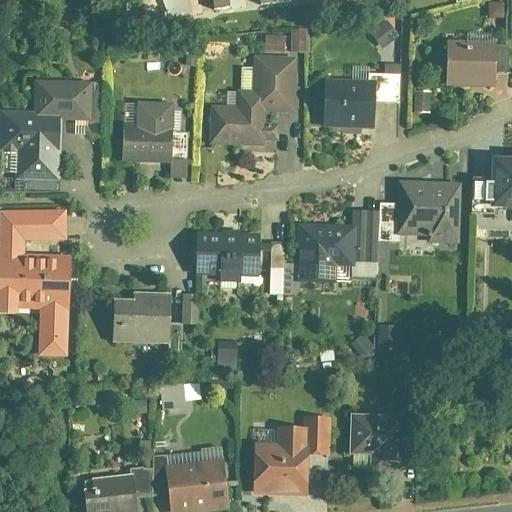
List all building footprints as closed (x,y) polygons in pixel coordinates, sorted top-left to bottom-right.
[(161,0),(166,17),(192,10),(189,0),(161,0)] [(216,0),(218,10),(265,4),(303,0),(216,0)] [(392,21),(374,32),(384,48),(402,37),(392,21)] [(312,30),(296,29),(296,54),(312,54),(312,30)] [(498,44),(453,42),(451,87),(496,89),(497,70),(498,44)] [(511,44),(498,44),(497,70),(511,70),(511,44)] [(259,58),(259,93),(241,92),(241,107),(215,106),(214,143),(268,145),(268,139),(281,139),(281,124),(269,124),(269,111),(297,111),(299,58),(259,58)] [(377,84),(377,104),(401,105),(401,76),(378,75),(377,84)] [(94,82),(39,82),(39,117),(61,118),(94,118),(94,82)] [(377,84),(330,83),(329,129),(376,130),(377,104),(377,84)] [(435,93),(418,92),(417,113),(434,113),(435,93)] [(128,128),(127,163),(173,163),(174,105),(141,105),(141,128),(128,128)] [(0,117),(0,146),(0,176),(60,178),(61,118),(39,117),(0,117)] [(511,154),(500,154),(499,208),(511,208),(511,154)] [(463,248),(465,186),(401,184),(401,204),(400,235),(433,236),(433,247),(463,248)] [(400,235),(401,204),(382,204),(381,213),(380,241),(400,242),(400,235)] [(72,213),(4,212),(4,241),(30,241),(72,241),(72,213)] [(380,241),(381,213),(356,212),(355,227),(354,263),(380,264),(380,241)] [(355,227),(304,225),(302,282),(336,283),(337,262),(354,263),(355,227)] [(263,233),(203,233),(202,276),(224,276),(224,283),(246,283),(246,276),(263,276),(263,233)] [(30,256),(30,241),(4,241),(4,263),(0,262),(0,301),(2,301),(2,317),(19,317),(19,312),(41,313),(41,358),(72,358),(72,256),(30,256)] [(282,296),(281,245),(267,246),(269,297),(282,296)] [(117,300),(117,343),(172,343),(172,324),(172,294),(140,294),(140,300),(117,300)] [(200,324),(200,296),(187,296),(187,324),(200,324)] [(172,351),(187,351),(187,324),(172,324),(172,343),(172,351)] [(402,327),(385,326),(384,349),(401,349),(402,327)] [(216,351),(214,361),(234,364),(236,353),(216,351)] [(182,385),(158,387),(159,411),(183,410),(182,385)] [(410,417),(355,416),(355,454),(380,455),(379,472),(409,473),(410,417)] [(334,456),(334,419),(311,419),(311,430),(310,456),(334,456)] [(259,443),(258,494),(309,495),(310,456),(311,430),(281,429),(280,443),(259,443)] [(171,457),(156,459),(157,469),(160,495),(175,493),(172,469),(171,457)] [(227,462),(172,469),(175,493),(177,511),(212,511),(233,509),(227,462)] [(157,469),(138,472),(138,476),(141,497),(160,495),(157,469)] [(87,483),(90,511),(142,511),(141,497),(138,476),(87,483)]
